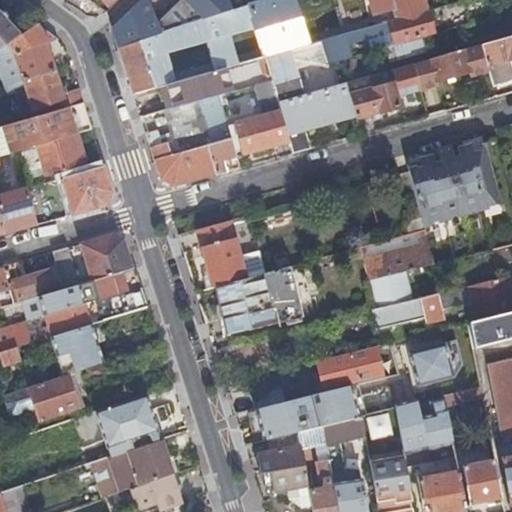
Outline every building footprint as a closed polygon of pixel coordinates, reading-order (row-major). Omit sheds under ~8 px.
[(139,0),(125,7),(109,21),(117,47),(160,33),(149,0),(139,0)] [(160,33),(117,47),(132,93),(165,84),(172,82),(240,63),(264,56),(309,43),(296,0),(260,0),(244,5),(201,19),(196,21),(195,21),(180,26),(160,33)] [(184,0),(173,4),(180,26),(195,21),(187,0),(184,0)] [(219,0),(225,9),(238,0),(219,0)] [(369,0),(374,14),(393,9),(390,0),(369,0)] [(390,0),(393,9),(396,18),(425,10),(422,0),(390,0)] [(425,37),(432,35),(425,10),(396,18),(387,21),(394,45),(425,37)] [(0,14),(0,50),(1,49),(20,36),(0,14)] [(57,38),(40,26),(38,24),(20,36),(1,49),(4,53),(11,76),(4,78),(7,87),(24,79),(24,80),(54,70),(48,51),(45,42),(51,40),(57,38)] [(344,33),(320,40),(326,59),(327,64),(351,57),(344,33)] [(511,35),(480,44),(486,64),(511,57),(511,35)] [(429,51),(425,37),(394,45),(398,59),(429,51)] [(45,42),(48,51),(54,49),(51,40),(45,42)] [(320,40),(309,43),(264,56),(271,79),(272,81),(277,96),(300,89),(291,60),(314,53),(317,61),(326,59),(320,40)] [(469,76),(487,71),(486,64),(480,44),(468,48),(462,49),(413,63),(419,84),(420,89),(437,84),(436,80),(468,71),(469,76)] [(271,79),(264,56),(240,63),(246,86),(254,84),(271,79)] [(240,63),(172,82),(178,105),(198,100),(219,94),(246,86),(240,63)] [(401,94),(420,89),(419,84),(413,63),(388,70),(345,82),(349,95),(354,115),(355,117),(379,110),(380,112),(397,107),(398,107),(404,106),(401,94)] [(24,79),(7,87),(9,94),(16,92),(25,119),(35,116),(33,109),(56,101),(59,110),(65,108),(74,105),(83,103),(78,88),(61,93),(54,70),(24,80),(24,79)] [(172,82),(165,84),(171,107),(178,105),(172,82)] [(293,152),(311,147),(305,129),(354,115),(349,95),(345,82),(278,101),(281,110),(288,134),(289,139),(293,152)] [(74,118),(87,114),(83,103),(74,105),(76,113),(73,114),(74,118)] [(0,155),(14,151),(36,145),(77,133),(91,129),(87,114),(74,118),(69,120),(65,108),(59,110),(35,116),(25,119),(0,126),(0,155)] [(242,152),(289,139),(288,134),(281,110),(234,123),(242,152)] [(77,133),(36,145),(45,176),(86,164),(77,133)] [(215,174),(227,171),(223,159),(236,155),(236,153),(231,137),(210,143),(206,144),(215,174)] [(162,143),(149,146),(159,179),(173,186),(215,174),(206,144),(201,145),(180,151),(178,146),(176,146),(174,142),(168,143),(167,141),(162,143)] [(424,230),(425,233),(503,212),(484,142),(406,163),(409,171),(414,190),(421,215),(424,230)] [(103,166),(61,178),(72,214),(105,205),(112,193),(103,166)] [(409,171),(394,175),(398,194),(414,190),(409,171)] [(35,224),(25,188),(23,180),(18,181),(20,187),(0,193),(0,221),(3,233),(35,224)] [(50,220),(40,184),(25,188),(35,224),(50,220)] [(410,234),(424,230),(421,215),(414,190),(398,194),(410,234)] [(195,229),(201,248),(201,247),(233,239),(228,220),(195,229)] [(121,239),(114,233),(81,242),(93,280),(108,276),(131,269),(121,239)] [(404,272),(434,264),(426,235),(420,237),(422,244),(362,260),(367,280),(404,272)] [(209,276),(212,287),(216,286),(244,278),(265,273),(257,240),(236,246),(234,239),(233,239),(201,247),(209,276)] [(66,247),(52,251),(57,268),(63,289),(76,285),(66,247)] [(16,260),(12,262),(2,264),(4,269),(7,281),(13,280),(17,295),(55,285),(56,291),(63,289),(57,268),(21,278),(16,260)] [(4,269),(2,264),(0,264),(0,306),(0,307),(0,306),(0,291),(9,289),(7,281),(4,269)] [(244,278),(216,286),(222,311),(227,332),(228,334),(314,313),(310,294),(318,292),(315,282),(307,284),(303,270),(291,274),(289,266),(265,273),(244,278)] [(142,287),(136,268),(131,269),(108,276),(114,294),(142,287)] [(411,301),(404,272),(367,280),(374,310),(411,301)] [(202,277),(205,289),(212,287),(209,276),(202,277)] [(472,302),(477,320),(511,311),(511,295),(508,277),(469,287),(472,302)] [(42,305),(44,315),(84,303),(79,284),(76,285),(63,289),(56,291),(13,303),(0,307),(0,306),(0,314),(2,314),(3,316),(42,305)] [(95,323),(148,307),(142,287),(114,294),(92,301),(89,302),(95,323)] [(441,310),(472,302),(469,287),(437,295),(411,301),(374,310),(370,311),(375,328),(392,323),(393,327),(399,326),(398,322),(423,316),(425,325),(444,320),(441,310)] [(0,351),(16,347),(32,342),(49,337),(90,324),(84,303),(44,315),(47,326),(29,332),(25,320),(0,327),(0,351)] [(222,311),(217,313),(222,334),(227,332),(222,311)] [(511,311),(477,320),(469,322),(474,348),(511,338),(511,311)] [(103,362),(90,324),(49,337),(60,376),(66,374),(103,362)] [(454,341),(409,353),(416,386),(453,377),(460,364),(454,341)] [(16,347),(0,351),(0,361),(1,364),(19,358),(16,347)] [(318,390),(380,375),(375,348),(317,363),(320,374),(314,375),(318,390)] [(60,376),(27,386),(38,420),(76,408),(66,374),(60,376)] [(284,402),(254,409),(246,411),(255,443),(265,441),(298,432),(310,430),(323,426),(333,424),(361,417),(366,416),(358,384),(284,402)] [(511,385),(491,390),(501,439),(511,436),(511,385)] [(444,399),(446,408),(483,399),(481,387),(460,392),(444,396),(444,399)] [(254,409),(284,402),(281,389),(250,397),(254,409)] [(140,394),(87,412),(91,425),(144,407),(140,394)] [(415,399),(394,405),(395,409),(402,453),(427,447),(427,449),(452,443),(446,408),(444,399),(417,406),(415,399)] [(370,423),(368,415),(366,416),(361,417),(362,424),(370,423)] [(326,444),(364,435),(362,424),(361,417),(333,424),(323,426),(325,436),(326,444)] [(160,439),(153,419),(112,432),(116,446),(105,450),(107,457),(126,450),(160,439)] [(54,423),(2,440),(6,453),(58,436),(54,423)] [(312,439),(325,436),(323,426),(310,430),(298,432),(300,441),(312,439)] [(300,441),(298,432),(265,441),(267,452),(257,454),(260,473),(270,472),(273,491),(285,489),(300,487),(301,491),(308,490),(306,477),(302,455),(301,447),(300,441)] [(92,439),(28,459),(35,481),(94,461),(98,460),(92,439)] [(171,474),(160,439),(126,450),(107,457),(98,460),(94,461),(105,497),(122,491),(128,489),(138,486),(171,474)] [(468,504),(501,499),(490,442),(484,443),(487,461),(461,466),(468,504)] [(510,505),(511,504),(511,444),(499,447),(501,459),(510,505)] [(314,454),(302,455),(306,477),(317,475),(314,454)] [(405,468),(402,454),(377,459),(379,467),(370,469),(377,511),(391,511),(411,509),(405,468)] [(379,467),(377,459),(369,460),(370,469),(379,467)] [(176,472),(171,474),(138,486),(128,489),(136,508),(155,502),(158,511),(182,502),(175,484),(179,482),(176,472)] [(462,511),(464,511),(457,472),(417,480),(423,511),(462,511)] [(29,511),(21,485),(0,492),(0,494),(5,511),(29,511)] [(337,511),(334,490),(333,486),(308,490),(311,507),(311,511),(337,511)] [(365,511),(361,486),(334,490),(337,511),(365,511)] [(311,507),(308,490),(301,491),(300,487),(285,489),(286,497),(300,509),(311,507)] [(64,511),(105,511),(103,501),(64,511)]
